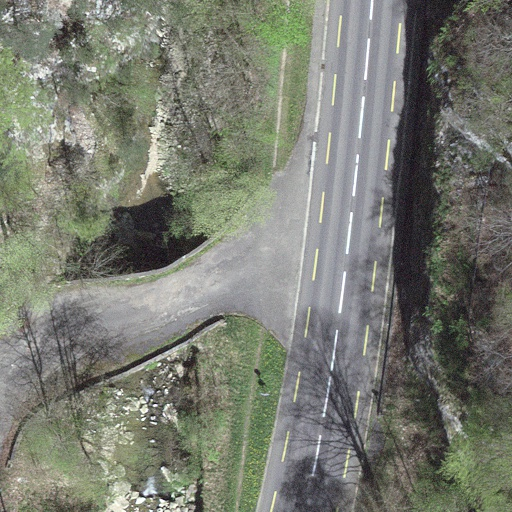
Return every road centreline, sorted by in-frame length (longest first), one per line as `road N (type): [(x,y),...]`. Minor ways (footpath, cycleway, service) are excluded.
road 1 (unclassified): [(345,258),(221,283),(59,345),(25,362),(0,389)]
road 2 (primary): [(345,258),(371,0)]
road 3 (primary): [(305,511),(345,258)]
